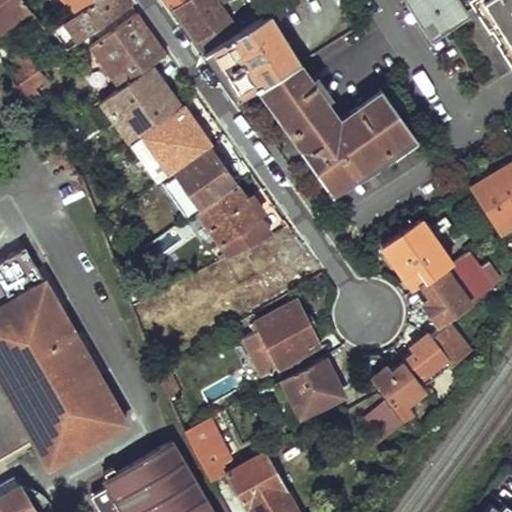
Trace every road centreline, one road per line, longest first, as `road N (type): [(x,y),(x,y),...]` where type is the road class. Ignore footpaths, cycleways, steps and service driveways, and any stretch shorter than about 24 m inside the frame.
road 1 (unknown): [(0,225),(27,216),(50,230),(154,419),(153,427),(55,481)]
road 2 (residential): [(145,0),(367,308)]
